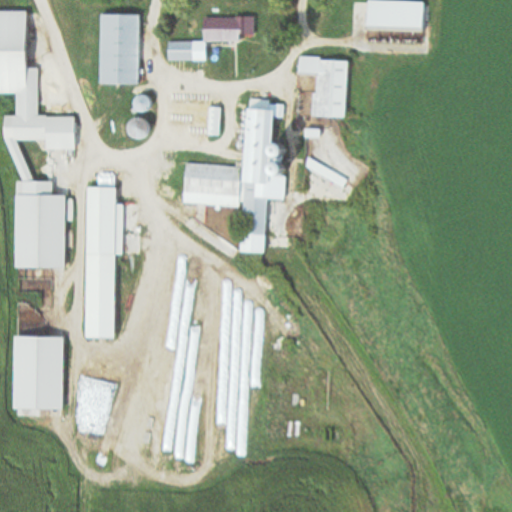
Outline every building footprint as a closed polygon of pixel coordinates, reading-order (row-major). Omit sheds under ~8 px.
[(0,93),(18,94),(18,140),(50,141),(50,150),(78,150),(78,117),(41,117),(41,69),(30,69),(31,12),(0,12),(0,93)] [(104,85),(143,85),(143,16),(104,16),(104,85)] [(206,18),(207,42),(171,43),(171,62),(209,62),(209,41),(257,41),(257,18),(206,18)] [(350,62),(300,60),(300,76),(316,76),(315,118),(349,119),(350,62)] [(392,130),(405,130),(405,77),(392,77),(392,130)] [(152,98),(140,98),(141,112),(153,112),(152,98)] [(246,208),(243,253),(267,255),(270,200),(288,201),(291,147),(277,147),(278,119),(286,119),(287,103),(251,101),(247,168),(189,165),(186,205),(246,208)] [(212,137),(222,137),(222,109),(212,109),(212,137)] [(147,141),(153,123),(138,118),(131,136),(147,141)] [(91,339),(119,339),(119,255),(126,255),(126,205),(120,205),(120,188),(92,188),(91,339)]
